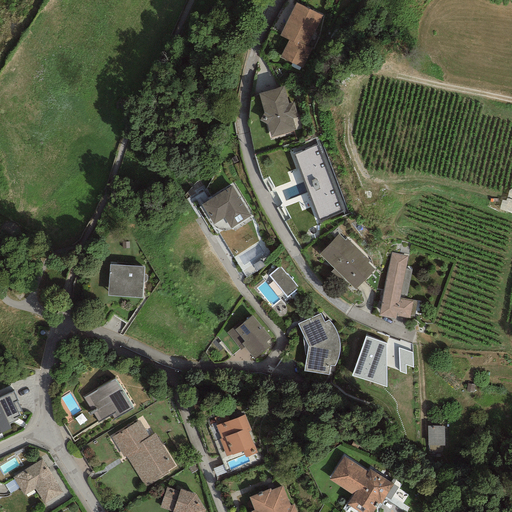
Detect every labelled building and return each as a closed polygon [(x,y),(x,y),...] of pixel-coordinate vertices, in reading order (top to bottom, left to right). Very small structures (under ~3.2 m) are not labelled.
[(322,15),(296,2),(279,35),(288,40),(280,57),(301,68),(310,50),(305,48),(322,15)] [(284,87),(259,94),(264,113),(260,120),(266,124),(268,132),(269,131),(271,138),(296,130),(292,118),(297,117),(294,102),(288,104),(284,87)] [(318,146),(295,155),(320,221),(343,211),(344,215),(349,214),(320,139),(316,141),(318,146)] [(224,218),(231,228),(251,216),(231,186),(201,205),(214,224),(224,218)] [(511,187),(506,200),(501,199),(498,207),(511,211),(511,187)] [(338,234),(319,254),(334,269),(344,278),(356,289),(375,269),(368,263),(370,260),(347,238),(345,240),(338,234)] [(408,256),(391,252),(378,316),(395,319),(396,316),(410,319),(410,316),(414,317),(417,301),(400,297),(401,294),(406,296),(412,270),(405,268),(408,256)] [(144,267),(109,264),(107,296),(142,298),(143,282),(145,282),(146,281),(147,279),(147,277),(147,276),(146,274),(144,274),(144,267)] [(296,287),(278,266),(267,276),(285,297),(296,287)] [(344,278),(334,269),(331,272),(341,281),(344,278)] [(320,314),(298,324),(304,337),(303,338),(305,355),(307,355),(304,371),(329,375),(330,365),(334,366),(335,366),(336,364),(337,362),(337,359),(338,357),(339,354),(339,351),(340,348),(339,344),(339,342),(338,338),(337,334),(336,330),(334,328),(333,325),(330,322),(328,320),(324,322),(320,314)] [(232,328),(226,333),(241,350),(244,347),(254,359),(270,347),(266,342),(271,338),(252,315),(234,330),(232,328)] [(386,344),(366,337),(351,376),(386,387),(386,344)] [(413,353),(398,348),(400,372),(406,374),(406,365),(413,368),(413,353)] [(116,378),(84,398),(99,423),(111,415),(114,420),(134,408),(116,378)] [(0,433),(10,428),(8,424),(18,420),(17,418),(23,415),(17,401),(18,401),(13,391),(0,397),(0,433)] [(245,414),(216,425),(221,439),(219,439),(226,457),(232,455),(243,451),(246,458),(257,453),(254,444),(253,444),(248,431),(251,430),(245,414)] [(139,421),(112,438),(124,457),(126,456),(145,488),(169,473),(168,471),(175,466),(155,433),(149,437),(139,421)] [(443,426),(428,427),(429,455),(445,454),(443,426)] [(360,441),(354,438),(351,444),(357,447),(360,441)] [(346,504),(358,511),(373,511),(379,503),(381,504),(393,484),(370,469),(368,472),(344,456),(329,480),(352,495),(346,504)] [(42,459),(13,477),(24,495),(35,489),(44,504),(63,492),(42,459)] [(290,505),(283,486),(271,491),(270,489),(249,497),(254,510),(251,511),(250,511),(296,511),(293,504),(290,505)] [(166,487),(160,508),(172,511),(204,511),(205,510),(196,494),(180,489),(179,491),(166,487)]
